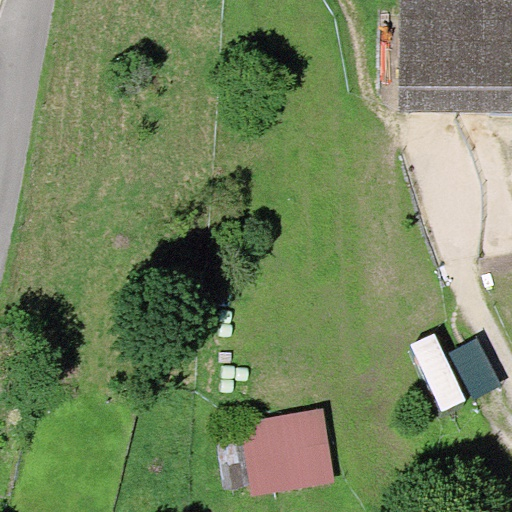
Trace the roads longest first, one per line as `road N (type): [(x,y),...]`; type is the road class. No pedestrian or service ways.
road 1 (track): [(412,156),(465,309),(511,394)]
road 2 (residential): [(0,165),(33,0)]
